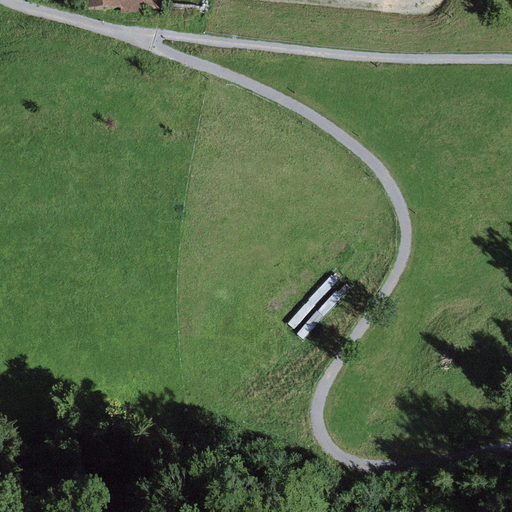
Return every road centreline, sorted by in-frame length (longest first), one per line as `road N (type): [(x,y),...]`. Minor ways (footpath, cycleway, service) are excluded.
road 1 (track): [(511,453),(375,468),(344,465),(323,448),(314,422),(325,382),(398,268),(400,197),(348,140),(298,106),(120,32)]
road 2 (track): [(120,32),(380,59),(511,61)]
